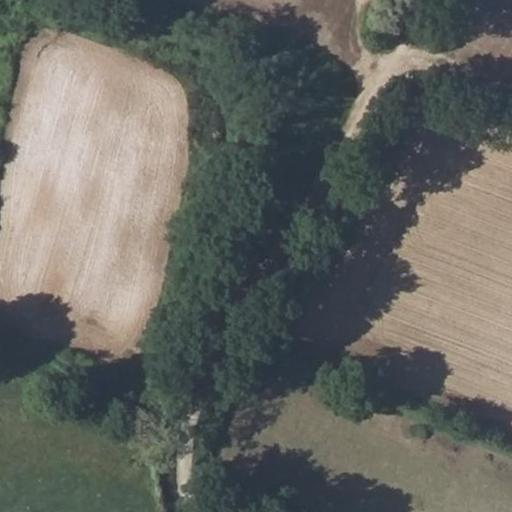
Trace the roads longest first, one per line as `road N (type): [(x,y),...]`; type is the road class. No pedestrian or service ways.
road 1 (track): [(195,511),(175,445),(398,52)]
road 2 (track): [(398,52),(511,98)]
